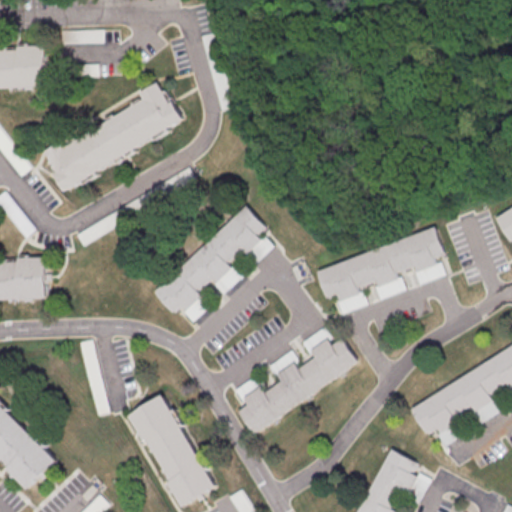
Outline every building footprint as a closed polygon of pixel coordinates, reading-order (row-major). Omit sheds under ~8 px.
[(64,42),(105,41),(105,28),(63,29),(64,42)] [(0,86),(51,85),(50,43),(19,44),(19,49),(0,49),(0,86)] [(46,150),(63,140),(66,145),(145,98),(142,91),(160,80),(172,101),(175,99),(186,117),(65,189),(55,173),(58,171),(46,150)] [(0,149),(2,153),(13,144),(1,127),(0,127),(0,149)] [(246,202),(269,226),(260,235),(264,239),(249,254),(243,248),(228,262),(232,266),(214,283),(208,277),(195,289),(201,295),(186,310),(182,305),(175,313),(153,290),(246,202)] [(511,205),(511,241),(496,216),(511,205)] [(17,206),(7,214),(26,236),(35,228),(17,206)] [(320,270),(437,225),(447,252),(436,256),(439,264),(419,271),(416,263),(397,270),(400,278),(381,285),(378,278),(358,286),(360,293),(340,301),(338,295),(330,298),(320,270)] [(0,298),(50,297),(49,255),(18,256),(19,260),(0,260),(0,298)] [(192,321),(209,306),(200,297),(184,312),(192,321)] [(360,359),(257,432),(241,409),(251,402),(246,396),(263,384),(268,391),(284,380),(279,372),(296,360),(302,368),(320,356),(315,349),(331,338),(336,345),(345,338),(360,359)] [(94,414),(107,411),(93,339),(80,341),(94,414)] [(414,408),(511,348),(511,389),(509,391),(506,386),(493,394),(497,400),(479,411),(475,405),(458,415),(463,423),(445,434),(441,427),(430,434),(414,408)] [(241,397),(262,387),(257,377),(236,387),(241,397)] [(161,393),(217,485),(182,507),(167,482),(171,480),(146,438),(142,441),(126,415),(161,393)] [(0,401),(58,461),(26,491),(4,468),(8,465),(0,456),(0,401)] [(358,511),(394,446),(421,461),(415,471),(421,474),(409,498),(401,494),(394,507),(401,511),(400,511),(358,511)] [(256,511),(243,488),(232,495),(241,511),(256,511)] [(95,511),(105,502),(96,493),(77,511),(95,511)]
